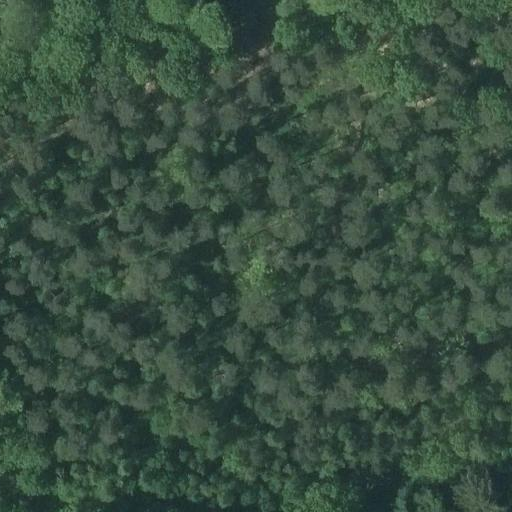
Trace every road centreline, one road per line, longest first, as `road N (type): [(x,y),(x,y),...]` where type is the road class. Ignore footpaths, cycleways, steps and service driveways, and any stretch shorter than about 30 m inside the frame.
road 1 (track): [(229,0),(0,40)]
road 2 (track): [(511,385),(343,490)]
road 3 (track): [(32,491),(194,511)]
